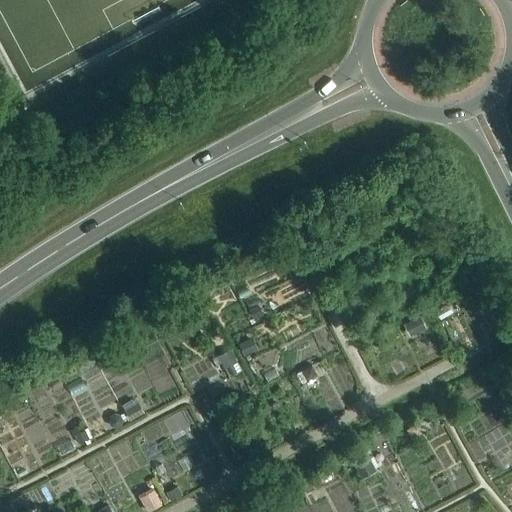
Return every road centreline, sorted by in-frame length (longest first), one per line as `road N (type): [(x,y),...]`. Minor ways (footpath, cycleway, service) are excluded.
road 1 (primary): [(365,55),(344,81),(192,165),(154,195)]
road 2 (primary): [(154,195),(350,105),(389,98)]
road 3 (primary): [(0,290),(154,195)]
